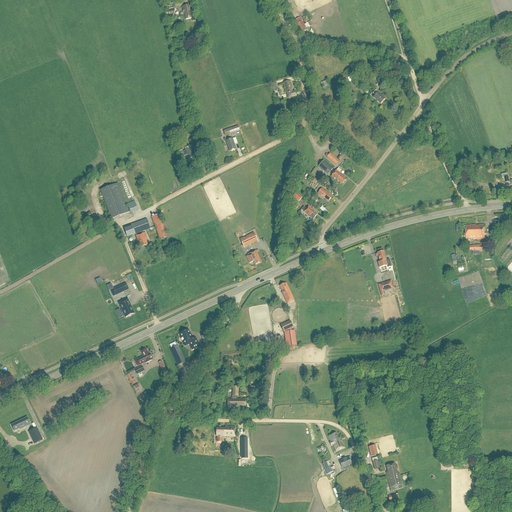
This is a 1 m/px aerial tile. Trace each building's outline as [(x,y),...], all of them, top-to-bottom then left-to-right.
[(183,7),(186,20),(192,19),(190,12),(191,12),(189,5),(187,5),(187,6),(183,7)] [(301,19),(296,21),(297,24),(302,32),(307,30),(306,28),(304,25),(302,22),(301,19)] [(340,75),(342,80),(348,77),(345,72),(340,75)] [(285,92),(286,92),(288,99),(297,96),(295,91),(294,91),(291,81),(283,83),(285,92)] [(373,94),(375,96),(373,98),(380,104),(385,99),(378,92),(378,93),(375,91),(373,94)] [(238,126),(223,131),(224,136),(239,131),(238,126)] [(325,128),(322,132),(328,138),(329,139),(333,143),(336,139),(325,128)] [(232,139),(226,141),(230,151),(236,149),(232,139)] [(333,143),(345,154),(348,151),(336,139),(333,143)] [(210,148),(213,157),(219,155),(215,146),(210,148)] [(194,156),(191,149),(183,152),(187,160),(192,158),(192,157),(194,156)] [(327,157),(336,165),(339,161),(330,153),(329,154),(328,153),(326,155),(327,157)] [(318,167),(327,175),(333,168),(324,160),(318,167)] [(347,180),(344,178),(345,177),(336,170),(331,177),(334,179),(334,178),(342,185),(347,180)] [(317,182),(312,188),(316,191),(321,185),(317,182)] [(100,190),(112,220),(129,212),(118,183),(100,190)] [(331,198),(321,189),(318,194),(320,196),(321,195),(328,201),(331,198)] [(292,197),(299,202),(302,197),(296,192),(292,197)] [(127,204),(130,212),(137,209),(134,201),(127,204)] [(295,202),(290,207),(295,211),(300,205),(295,202)] [(314,211),(309,206),(306,209),(304,207),(301,210),(303,212),(310,218),(311,218),(313,220),(317,215),(314,212),(314,211)] [(151,217),(159,240),(168,237),(160,214),(151,217)] [(135,234),(136,236),(140,248),(141,248),(148,245),(143,231),(150,229),(147,220),(131,225),(132,227),(124,230),(127,237),(135,234)] [(485,225),(479,225),(479,226),(476,226),(476,225),(470,225),(470,226),(466,226),(466,239),(485,239),(485,225)] [(492,225),(493,232),(493,235),(498,235),(498,232),(501,232),(500,225),(492,225)] [(240,239),(244,248),(258,241),(254,233),(246,236),(246,237),(244,238),(244,237),(240,239)] [(249,264),(253,262),(255,265),(260,263),(259,259),(260,259),(256,251),(249,254),(249,255),(246,257),(249,264)] [(378,262),(379,268),(387,266),(388,267),(391,266),(389,259),(386,260),(384,251),(377,253),(379,262),(378,262)] [(378,285),(380,292),(393,288),(391,281),(378,285)] [(283,295),(288,304),(295,300),(290,292),(286,283),(280,286),(284,295),(283,295)] [(113,297),(124,292),(121,286),(110,291),(113,297)] [(127,299),(119,303),(120,306),(122,310),(121,311),(122,313),(123,313),(125,317),(134,313),(127,299)] [(280,325),(284,332),(293,328),(290,321),(280,325)] [(193,339),(188,330),(179,334),(185,346),(189,344),(192,350),(199,346),(195,338),(193,339)] [(294,331),(284,332),(286,347),(296,346),(294,331)] [(170,349),(177,366),(178,366),(179,365),(186,362),(178,345),(170,349)] [(143,357),(135,361),(138,366),(145,362),(146,363),(152,360),(150,356),(149,356),(146,349),(141,352),(143,357)] [(135,370),(137,375),(144,371),(142,366),(135,370)] [(133,379),(130,373),(127,375),(132,385),(136,383),(134,378),(133,379)] [(232,396),(232,398),(228,398),(228,407),(241,408),(241,407),(245,407),(245,399),(240,399),(240,400),(238,400),(238,399),(235,398),(235,396),(238,396),(238,387),(233,387),(233,396),(232,396)] [(30,425),(27,418),(11,425),(14,431),(21,428),(21,429),(30,425)] [(216,428),(216,436),(222,436),(235,437),(236,427),(226,426),(225,428),(217,428),(216,428)] [(34,444),(42,440),(37,428),(29,432),(34,444)] [(331,446),(334,445),(337,451),(345,447),(342,440),(340,441),(336,433),(329,436),(331,442),(329,442),(331,446)] [(242,440),(244,459),(252,458),(250,439),(242,440)] [(348,457),(339,461),(342,468),(351,464),(348,457)] [(328,462),(322,464),(327,475),(334,472),(331,464),(329,465),(328,462)] [(387,477),(388,479),(399,476),(398,473),(397,474),(396,470),(397,469),(396,466),(395,466),(394,464),(386,466),(388,472),(388,477),(387,477)] [(399,476),(388,479),(390,488),(402,485),(399,476)] [(46,499),(38,506),(40,508),(43,511),(49,511),(51,511),(54,508),(46,499)]
